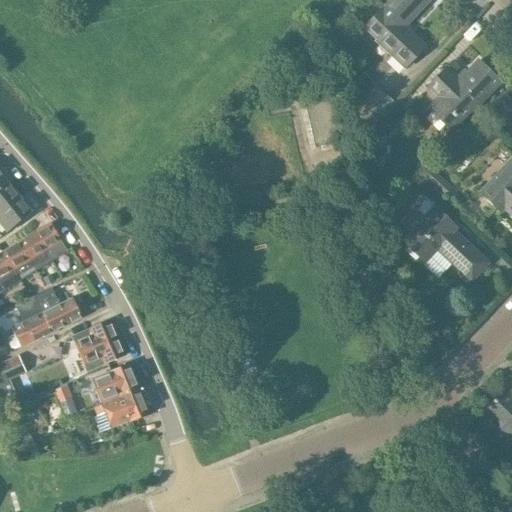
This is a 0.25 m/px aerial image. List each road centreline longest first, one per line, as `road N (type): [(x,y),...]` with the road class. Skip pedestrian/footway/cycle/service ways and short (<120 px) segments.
road 1 (unclassified): [(193,495),(169,412),(85,242),(0,141)]
road 2 (unclassified): [(411,416),(356,240),(314,173),(295,95)]
road 3 (residential): [(193,495),(411,416)]
road 4 (residential): [(493,511),(431,404)]
